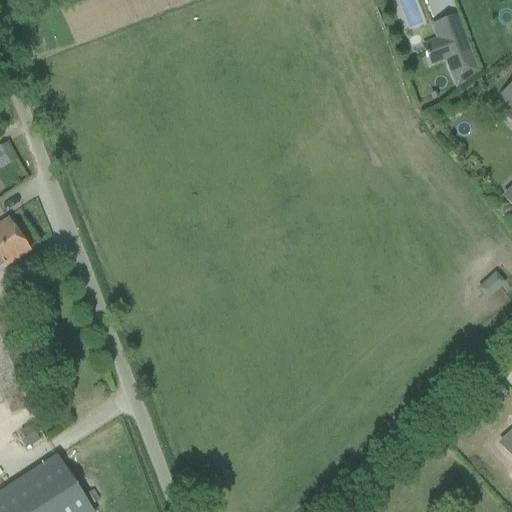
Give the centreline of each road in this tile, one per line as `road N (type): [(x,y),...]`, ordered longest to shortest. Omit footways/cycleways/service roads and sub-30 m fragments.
road 1 (unclassified): [(176,511),(0,62)]
road 2 (unclassified): [(325,511),(511,333)]
